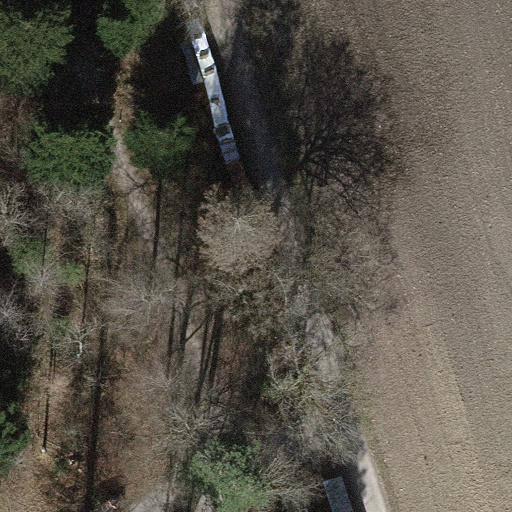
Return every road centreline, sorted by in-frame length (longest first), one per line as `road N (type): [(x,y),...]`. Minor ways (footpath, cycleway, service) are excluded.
road 1 (track): [(375,511),(227,0)]
road 2 (track): [(156,511),(348,424)]
